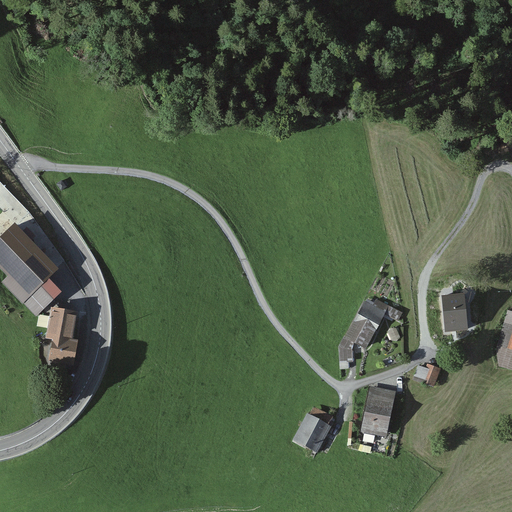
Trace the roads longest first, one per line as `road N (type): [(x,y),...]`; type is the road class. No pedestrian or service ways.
road 1 (track): [(18,166),(164,179),(196,196),(229,230),(268,316),(342,388),(397,371),(421,352),(422,287),(431,263),(486,170),(511,171)]
road 2 (secondary): [(0,139),(86,263),(100,317),(93,367),(77,398),(46,430),(0,450)]
